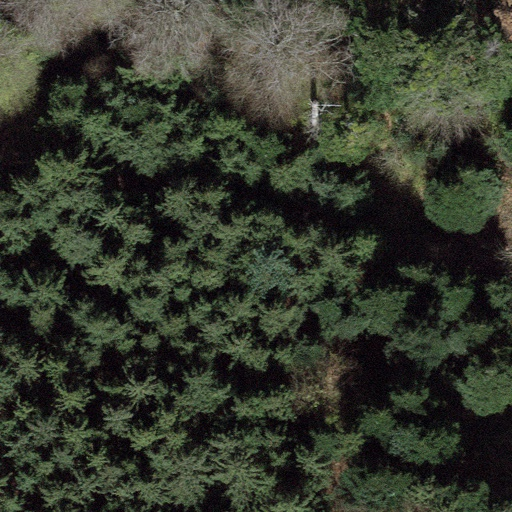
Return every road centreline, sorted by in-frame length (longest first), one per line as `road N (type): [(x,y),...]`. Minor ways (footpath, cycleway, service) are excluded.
road 1 (track): [(511,283),(71,159),(1,111)]
road 2 (track): [(1,111),(79,51),(204,0)]
